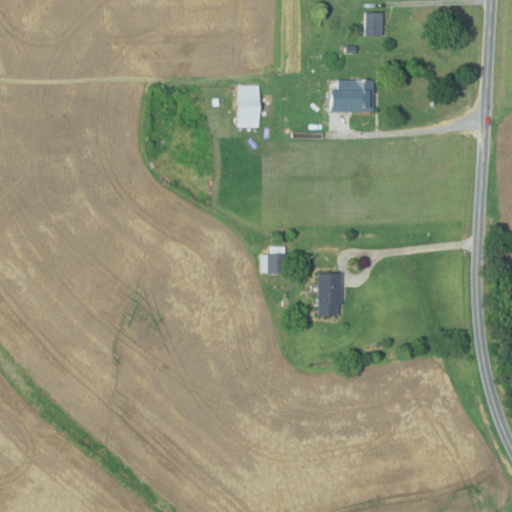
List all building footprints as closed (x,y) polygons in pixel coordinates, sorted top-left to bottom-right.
[(383,36),(365,36),(365,13),(383,13),(383,36)] [(356,46),(356,54),(345,54),(345,46),(356,46)] [(375,81),(374,113),(330,112),(330,90),(337,90),(337,80),(375,81)] [(259,127),(237,127),(238,86),(259,86),(259,127)] [(267,274),(267,272),(261,272),(261,255),(267,255),(267,254),(269,253),(269,247),(285,247),(285,254),(287,254),(287,274),(267,274)] [(338,317),(317,316),(318,273),(341,273),(341,306),(338,306),(338,317)]
